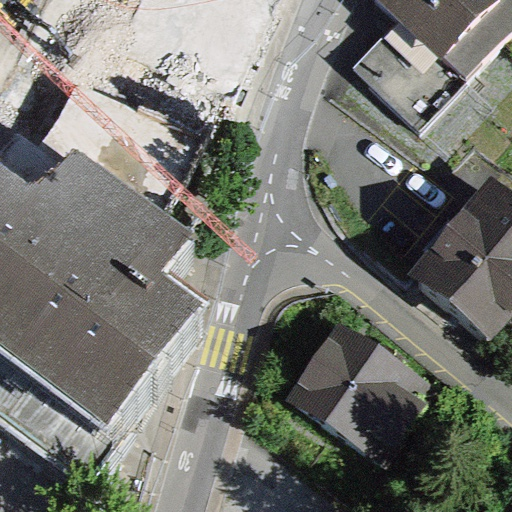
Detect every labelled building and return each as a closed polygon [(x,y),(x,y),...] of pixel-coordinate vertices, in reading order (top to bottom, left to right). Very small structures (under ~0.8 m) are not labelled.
[(224,231),(306,0),(55,0),(16,112),(84,136),(70,177),(224,231)] [(510,0),(366,0),(396,28),(354,73),(421,135),(511,37),(511,2),(510,0)] [(47,163),(29,187),(0,166),(0,411),(72,464),(101,425),(110,432),(185,329),(143,298),(174,255),(47,163)] [(511,204),(491,188),(412,284),(489,347),(511,319),(511,204)] [(440,396),(343,330),(291,406),(387,472),(440,396)]
